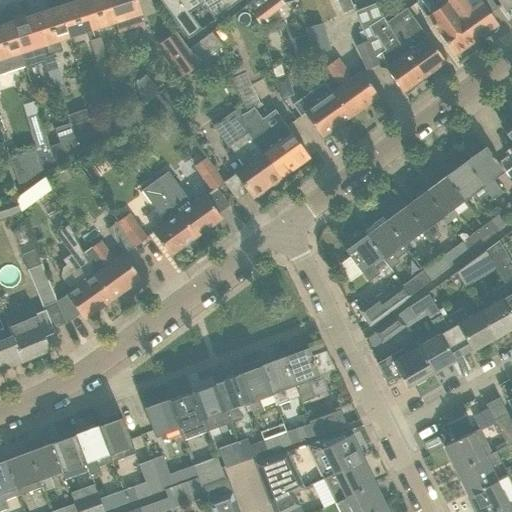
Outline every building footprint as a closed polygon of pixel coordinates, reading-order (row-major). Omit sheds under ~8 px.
[(118,32),(107,0),(83,0),(81,1),(90,28),(114,20),(118,32)] [(142,24),(136,4),(134,0),(107,0),(118,32),(142,24)] [(158,0),(187,39),(201,29),(188,12),(201,3),(214,20),(228,9),(220,0),(158,0)] [(220,0),(228,9),(240,0),(220,0)] [(252,0),(244,6),(258,24),(283,5),(295,1),(294,0),(252,0)] [(474,39),(446,0),(433,0),(433,1),(437,7),(426,15),(434,27),(435,26),(453,54),(455,53),(459,53),(465,49),(466,45),(474,39)] [(478,0),(474,0),(469,5),(465,0),(446,0),(474,39),(482,33),(483,35),(488,36),(496,30),(497,25),(478,0)] [(511,0),(497,0),(505,10),(511,5),(511,0)] [(67,35),(90,28),(81,1),(58,8),(67,35)] [(58,38),(67,35),(58,8),(33,16),(46,55),(52,53),(62,50),(58,38)] [(25,12),(9,17),(11,23),(10,24),(24,66),(25,69),(43,63),(41,57),(46,55),(33,16),(27,18),(25,12)] [(396,14),(385,22),(393,34),(422,76),(444,61),(432,44),(427,36),(426,37),(414,20),(404,27),(396,14)] [(422,76),(393,34),(385,22),(382,17),(367,27),(372,38),(375,37),(384,50),(380,53),(385,66),(384,67),(401,91),(422,76)] [(319,53),(330,50),(322,23),(304,29),(312,55),(315,65),(322,63),(319,53)] [(0,74),(24,66),(10,24),(0,26),(0,74)] [(199,64),(222,46),(211,31),(188,49),(199,64)] [(199,64),(188,49),(175,32),(159,43),(182,76),(199,64)] [(98,53),(103,52),(99,38),(89,41),(94,58),(99,56),(98,53)] [(365,70),(379,64),(368,39),(354,45),(365,70)] [(99,73),(109,70),(103,52),(98,53),(99,56),(94,58),(99,73)] [(52,72),(57,70),(52,53),(46,55),(41,57),(45,70),(51,69),(52,72)] [(326,67),(318,73),(324,81),(324,82),(349,117),(378,96),(360,72),(351,78),(337,59),(326,67)] [(240,62),(228,67),(233,78),(245,73),(240,62)] [(57,70),(52,72),(51,69),(45,70),(50,87),(58,85),(61,84),(57,70)] [(233,78),(230,79),(235,90),(244,109),(258,103),(245,73),(233,78)] [(283,77),(275,80),(280,99),(291,95),(286,76),(283,77)] [(321,136),(349,117),(324,82),(291,105),(299,117),(304,113),(321,136)] [(61,84),(58,85),(62,97),(67,96),(63,84),(61,84)] [(246,112),(240,115),(240,119),(249,131),(280,177),(309,157),(291,133),(283,122),(267,134),(262,126),(258,121),(261,119),(253,107),(246,112)] [(237,108),(212,126),(227,147),(228,146),(243,167),(234,173),(234,174),(248,193),(252,198),(254,196),(257,196),(262,193),(262,190),(270,185),(273,185),(278,182),(278,179),(280,177),(249,131),(240,119),(240,115),(239,110),(237,108)] [(77,144),(97,129),(94,118),(71,126),(72,130),(77,144)] [(511,120),(511,121),(511,125),(511,126),(505,131),(503,130),(511,142),(511,120)] [(59,144),(49,147),(54,161),(77,144),(72,130),(57,135),(59,144)] [(503,171),(494,158),(482,142),(471,150),(471,154),(472,156),(465,161),(492,199),(501,192),(491,180),(503,171)] [(39,172),(34,157),(26,152),(8,158),(17,185),(25,182),(39,172)] [(211,191),(224,182),(206,157),(193,167),(211,191)] [(491,199),(492,199),(465,161),(445,176),(463,201),(482,187),(491,199)] [(166,170),(154,179),(178,212),(195,236),(221,218),(218,214),(209,202),(205,195),(204,195),(203,194),(190,203),(166,170)] [(451,209),(463,201),(445,176),(424,190),(448,222),(457,216),(451,209)] [(154,179),(141,188),(165,222),(152,231),(157,239),(169,255),(195,236),(178,212),(154,179)] [(447,223),(448,222),(424,190),(405,205),(402,201),(402,202),(432,242),(440,236),(431,225),(442,216),(447,223)] [(15,198),(0,202),(0,217),(20,211),(15,198)] [(382,215),(381,215),(403,245),(406,250),(415,244),(411,239),(422,231),(430,243),(432,242),(402,202),(390,211),(392,214),(385,219),(382,215)] [(489,237),(509,222),(501,212),(482,227),(489,237)] [(134,246),(146,237),(128,213),(116,222),(134,246)] [(365,234),(383,260),(389,267),(397,261),(395,259),(406,250),(403,245),(381,215),(371,223),(370,227),(372,229),(365,234)] [(124,254),(134,246),(116,222),(106,230),(124,254)] [(112,298),(81,255),(72,235),(66,225),(54,234),(69,254),(61,260),(64,265),(61,268),(60,276),(70,290),(65,294),(83,319),(112,298)] [(470,252),(489,237),(482,227),(462,241),(470,252)] [(365,234),(362,230),(351,238),(351,242),(352,244),(345,249),(344,247),(343,248),(366,279),(373,274),(383,276),(390,271),(382,260),(383,260),(365,234)] [(81,253),(72,235),(81,255),(112,298),(140,278),(128,262),(121,253),(112,260),(98,241),(81,253)] [(450,267),(470,252),(462,241),(442,256),(450,267)] [(511,268),(497,242),(484,251),(494,268),(503,284),(511,299),(511,268)] [(35,249),(21,255),(27,269),(41,264),(35,249)] [(464,286),(494,268),(484,251),(455,272),(464,286)] [(430,282),(450,267),(442,256),(422,271),(430,282)] [(41,307),(56,301),(41,264),(27,269),(26,270),(41,307)] [(410,296),(430,282),(422,271),(402,286),(410,296)] [(511,318),(511,317),(511,316),(511,299),(503,284),(489,292),(496,303),(479,312),(493,337),(511,326),(511,318)] [(389,311),(410,296),(402,286),(381,301),(389,311)] [(407,308),(397,315),(405,325),(406,327),(416,321),(415,319),(424,313),(425,315),(427,318),(435,331),(414,343),(416,348),(417,347),(431,372),(453,360),(462,355),(458,347),(437,310),(425,295),(407,308)] [(0,308),(0,370),(21,361),(6,323),(0,308)] [(438,310),(437,310),(458,347),(462,355),(471,350),(493,337),(479,312),(469,318),(463,308),(443,319),(438,310)] [(44,336),(54,332),(45,309),(23,319),(22,316),(6,323),(21,361),(49,350),(44,336)] [(397,315),(380,327),(387,338),(405,325),(397,315)] [(325,350),(311,356),(307,345),(306,345),(307,347),(285,356),(295,383),(302,402),(314,397),(307,379),(334,368),(325,350)] [(376,363),(385,382),(399,374),(406,386),(431,372),(417,347),(416,348),(405,354),(402,348),(376,363)] [(285,356),(261,364),(276,405),(289,400),(284,387),(295,383),(285,356)] [(261,364),(259,360),(244,365),(246,370),(238,373),(252,414),(263,410),(258,398),(271,393),(275,405),(276,405),(261,364)] [(252,415),(252,414),(238,373),(213,382),(224,410),(229,423),(240,419),(236,407),(247,402),(252,415)] [(213,382),(191,390),(206,429),(217,425),(213,414),(224,410),(213,382)] [(183,441),(207,432),(191,390),(167,399),(183,441)] [(183,441),(167,399),(145,407),(144,406),(143,406),(154,437),(178,428),(183,441)] [(117,451),(132,445),(119,411),(104,417),(106,422),(96,426),(107,455),(110,462),(120,458),(117,451)] [(305,414),(298,416),(301,424),(308,422),(305,414)] [(504,446),(511,441),(511,424),(507,415),(493,422),(504,446)] [(314,436),(337,428),(333,416),(309,424),(314,436)] [(290,444),(285,432),(282,423),(278,425),(281,433),(262,441),(266,453),(290,444)] [(290,444),(314,436),(309,424),(295,428),(285,432),(290,444)] [(95,459),(107,455),(96,426),(73,434),(89,474),(99,471),(95,459)] [(456,470),(492,452),(479,428),(443,446),(456,470)] [(345,431),(317,441),(321,448),(318,450),(327,468),(319,472),(322,478),(361,459),(349,435),(347,436),(345,431)] [(88,474),(89,474),(73,434),(50,443),(64,480),(87,471),(88,474)] [(262,441),(249,445),(246,438),(236,442),(243,461),(266,453),(262,441)] [(224,468),(243,461),(236,442),(217,449),(224,468)] [(63,480),(64,480),(50,443),(26,451),(40,487),(42,492),(54,488),(50,477),(61,473),(63,480)] [(17,496),(40,487),(26,451),(3,460),(17,496)] [(488,467),(499,461),(494,451),(492,452),(456,470),(467,494),(495,480),(488,467)] [(282,453),(255,463),(269,504),(275,501),(280,499),(292,493),(300,489),(302,488),(285,452),(282,453)] [(192,465),(169,474),(162,456),(150,460),(162,492),(175,487),(176,491),(198,483),(199,483),(192,465)] [(199,483),(222,475),(215,457),(192,465),(199,483)] [(334,502),(373,483),(361,459),(322,478),(334,502)] [(5,501),(17,496),(3,460),(0,461),(0,511),(8,509),(5,501)] [(126,505),(162,492),(150,460),(138,465),(144,482),(121,491),(126,505)] [(227,477),(223,478),(222,475),(199,483),(198,483),(203,497),(205,502),(232,492),(227,477)] [(475,511),(489,511),(506,503),(495,480),(467,494),(475,511)] [(163,511),(203,497),(198,483),(176,491),(177,493),(158,500),(163,511)] [(338,511),(371,511),(384,506),(373,483),(334,502),(338,511)] [(102,511),(98,499),(94,487),(72,496),(74,503),(73,503),(76,511),(102,511)] [(102,511),(106,511),(126,505),(121,491),(98,499),(102,511)] [(208,511),(224,511),(238,507),(232,492),(205,502),(208,511)] [(272,511),(284,511),(298,505),(292,493),(280,499),(275,501),(270,504),(272,511)] [(161,511),(163,511),(158,500),(139,508),(140,511),(161,511)] [(511,511),(511,501),(506,504),(506,503),(489,511),(511,511)] [(53,511),(76,511),(73,503),(53,511)]
